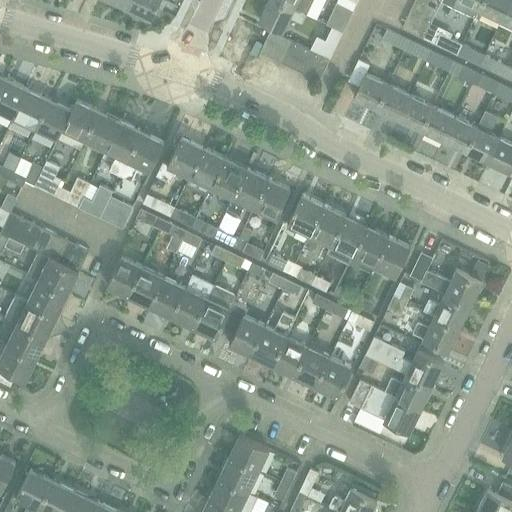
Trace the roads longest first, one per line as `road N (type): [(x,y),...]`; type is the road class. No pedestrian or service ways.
road 1 (tertiary): [(511,231),(184,69)]
road 2 (residential): [(50,432),(170,489),(226,384)]
road 3 (residential): [(50,432),(94,336),(113,331),(226,384)]
road 4 (residential): [(226,384),(440,485)]
road 5 (tertiary): [(184,69),(0,17)]
road 6 (residential): [(440,485),(511,340)]
